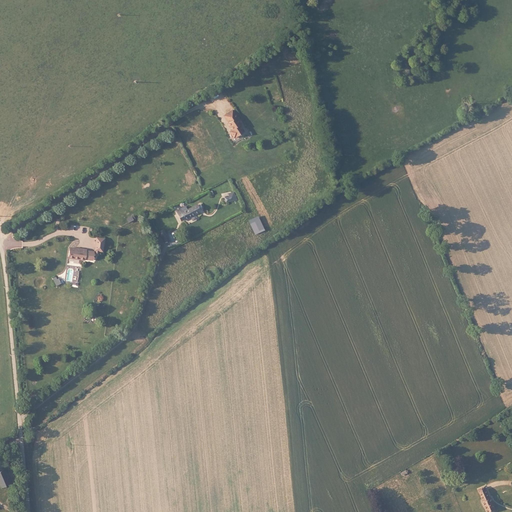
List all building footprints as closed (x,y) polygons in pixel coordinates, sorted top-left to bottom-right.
[(231,109),(227,113),(232,120),(230,122),(231,124),(230,125),(233,129),(232,130),(232,131),(231,132),(235,139),(237,137),(237,138),(242,134),(241,132),(243,130),(240,125),(241,124),(236,118),(237,117),(231,109)] [(232,120),(227,113),(223,115),(229,123),(227,124),(232,130),(233,129),(230,125),(231,124),(230,122),(232,120)] [(177,208),(173,211),(175,215),(178,221),(195,211),(192,205),(179,212),(177,208)] [(246,226),(251,235),(259,232),(255,222),(246,226)] [(98,238),(97,245),(104,246),(106,239),(98,238)] [(95,252),(94,252),(93,255),(99,256),(100,251),(103,252),(104,246),(97,245),(95,252)] [(79,248),(70,247),(68,256),(74,257),(74,258),(79,259),(79,258),(85,259),(85,258),(92,260),(93,255),(94,252),(87,250),(87,249),(79,248)] [(486,485),(479,488),(484,499),(482,500),(487,511),(491,511),(497,510),(486,485)]
